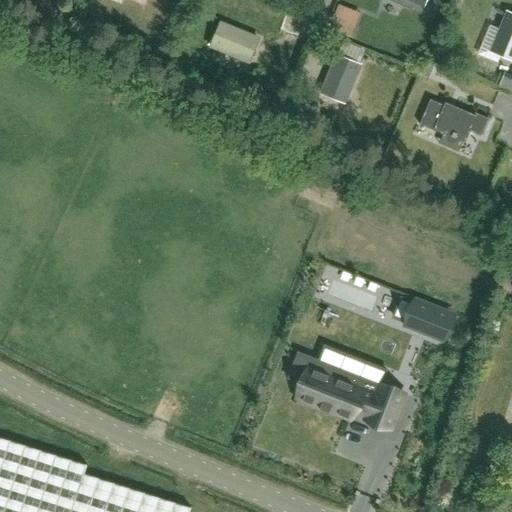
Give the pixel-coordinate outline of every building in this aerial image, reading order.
[(331,27),(353,34),(361,10),(339,3),(331,27)] [(501,54),(511,58),(511,15),(507,14),(494,45),(503,49),(501,54)] [(251,53),(257,39),(220,23),(211,46),(242,60),(246,51),(251,53)] [(336,55),(321,92),(335,98),(337,93),(346,97),(359,65),(336,55)] [(447,136),(448,132),(464,139),(468,131),(480,136),(488,118),(475,112),(473,116),(450,106),(449,107),(434,101),(423,126),(447,136)] [(452,316),(415,301),(406,324),(443,338),(452,316)] [(323,358),(342,365),(345,356),(326,350),(323,358)] [(298,397),(350,418),(354,409),(369,415),(367,419),(389,427),(403,394),(298,353),(289,378),(303,384),(298,397)] [(188,511),(190,506),(180,503),(168,499),(115,483),(101,478),(84,472),(86,466),(0,438),(0,511),(188,511)]
